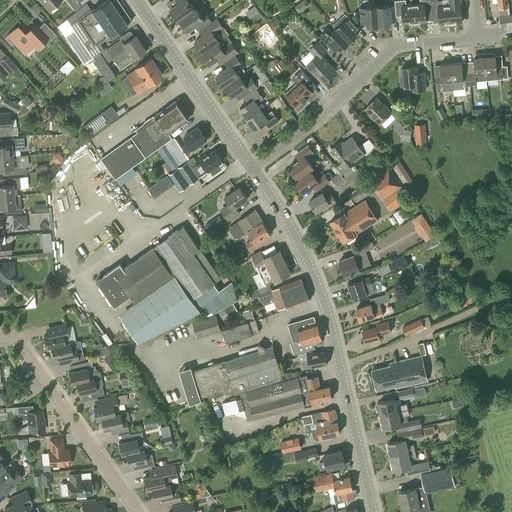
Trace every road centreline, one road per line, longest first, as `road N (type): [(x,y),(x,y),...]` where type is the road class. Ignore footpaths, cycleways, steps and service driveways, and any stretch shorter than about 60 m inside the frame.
road 1 (secondary): [(372,511),(328,312),(287,220),(252,168)]
road 2 (residential): [(252,168),(395,46),(469,36),(477,26),(474,0)]
road 3 (residential): [(138,511),(27,357),(0,337)]
road 4 (secondary): [(252,168),(137,0)]
road 5 (unknown): [(339,363),(511,295)]
road 6 (unknown): [(135,242),(97,273),(74,273),(63,237),(94,216),(115,220)]
road 7 (unknown): [(252,168),(135,242)]
